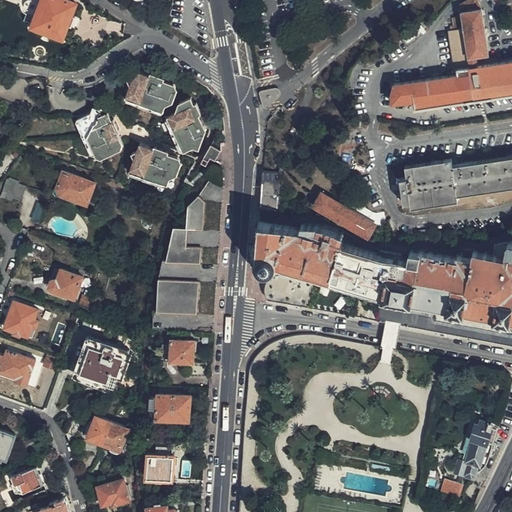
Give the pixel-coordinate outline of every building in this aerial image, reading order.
[(70,16),(74,4),(63,0),(41,0),(31,26),(35,28),(34,31),(57,41),(58,37),(62,38),(66,27),(70,28),(74,18),(70,16)] [(391,83),(389,96),(391,104),(413,100),(414,108),(511,92),(511,59),(485,64),(483,55),(487,55),(480,6),(477,0),(463,0),(457,4),(459,19),(450,20),(451,29),(447,29),(455,74),(391,83)] [(75,36),(101,45),(110,18),(84,9),(75,36)] [(134,71),(125,93),(136,97),(136,100),(150,105),(152,104),(163,108),(164,105),(167,99),(172,101),(177,88),(171,86),(172,81),(161,78),(162,74),(149,69),(147,72),(139,69),(134,71)] [(261,90),(264,103),(265,105),(267,105),(268,105),(270,105),(281,93),(282,91),(282,89),(280,86),(279,85),(262,88),(261,89),(261,90)] [(136,97),(125,93),(122,99),(161,114),(163,108),(152,104),(150,105),(136,100),(136,97)] [(183,109),(170,115),(175,125),(173,128),(179,142),(183,143),(186,150),(201,143),(205,134),(202,127),(205,126),(199,113),(202,112),(198,101),(195,103),(192,97),(180,102),(183,109)] [(81,116),(79,116),(81,123),(83,127),(82,132),(88,144),(92,145),(96,154),(99,153),(102,159),(119,151),(121,150),(119,145),(122,144),(119,136),(117,133),(120,131),(114,118),(111,119),(104,105),(99,107),(81,116)] [(175,125),(170,115),(165,117),(181,153),(186,150),(183,143),(179,142),(173,128),(175,125)] [(81,123),(79,116),(72,120),(80,138),(87,153),(89,158),(94,156),(96,161),(102,159),(99,153),(96,154),(92,145),(88,144),(82,132),(83,127),(81,123)] [(393,133),(395,125),(381,122),(379,130),(393,133)] [(138,144),(128,171),(139,175),(140,178),(154,183),(156,181),(166,185),(168,181),(170,176),(175,177),(180,163),(174,161),(175,158),(165,154),(166,151),(151,146),(150,149),(138,144)] [(215,161),(221,150),(211,144),(205,155),(215,161)] [(511,156),(451,166),(450,161),(403,167),(405,180),(396,181),(400,204),(408,203),(409,207),(456,200),(455,195),(511,186),(511,156)] [(261,196),(260,208),(274,211),(276,193),(278,172),(263,170),(262,178),(261,196)] [(87,201),(94,183),(89,181),(70,174),(63,171),(61,174),(55,192),(58,193),(86,203),(87,201)] [(139,175),(128,171),(126,176),(150,185),(164,190),(166,185),(156,181),(154,183),(140,178),(139,175)] [(18,197),(22,186),(4,180),(0,192),(0,194),(10,198),(11,195),(18,197)] [(367,236),(368,235),(372,227),(375,223),(321,192),(313,205),(330,215),(365,235),(367,236)] [(186,246),(188,228),(203,228),(205,201),(198,196),(195,199),(186,212),(176,226),(168,237),(166,260),(200,263),(200,261),(201,247),(186,246)] [(394,230),(398,228),(394,217),(389,219),(394,230)] [(511,241),(509,241),(493,243),(494,250),(472,248),(471,255),(456,253),(456,254),(419,249),(418,250),(409,249),(408,258),(400,257),(401,252),(379,249),(378,253),(376,253),(349,247),(350,239),(324,226),(307,221),(299,219),(299,224),(294,224),(259,221),(254,262),(256,265),(259,270),(262,271),(267,272),(271,270),(275,266),(277,267),(277,273),(274,274),(274,276),(269,277),(267,279),(265,282),(263,286),(263,289),(263,293),(264,297),(267,301),(386,323),(392,324),(399,325),(436,332),(511,345),(511,241)] [(81,275),(70,271),(59,267),(55,278),(50,279),(48,283),(51,287),(52,288),(64,293),(63,297),(72,300),(76,289),(80,279),(81,275)] [(196,314),(198,296),(198,282),(197,281),(174,280),(159,279),(158,294),(156,310),(171,311),(196,314)] [(33,317),(36,308),(22,302),(14,299),(13,303),(4,324),(4,326),(12,329),(12,330),(19,333),(19,331),(27,334),(30,325),(35,326),(38,319),(33,317)] [(138,338),(122,332),(116,346),(108,343),(88,336),(79,360),(74,373),(101,383),(112,386),(116,377),(122,378),(131,356),(138,338)] [(193,362),(194,348),(194,341),(188,340),(180,340),(171,339),(170,349),(170,360),(193,362)] [(36,360),(32,359),(7,349),(4,355),(0,353),(0,361),(1,362),(0,366),(0,375),(27,386),(32,370),(36,360)] [(61,359),(49,354),(45,363),(58,368),(61,359)] [(190,401),(190,394),(159,391),(157,415),(165,416),(188,418),(190,401)] [(121,450),(130,428),(106,419),(96,415),(87,437),(121,450)] [(486,439),(493,442),(495,435),(497,429),(499,423),(499,422),(480,417),(472,438),(473,439),(469,453),(466,461),(467,461),(463,475),(472,479),(474,475),(480,457),(484,442),(485,442),(486,439)] [(80,426),(75,419),(69,422),(65,431),(69,440),(80,426)] [(0,455),(7,458),(16,435),(11,433),(0,428),(0,455)] [(172,467),(173,454),(170,454),(170,447),(167,446),(156,445),(156,452),(148,452),(147,468),(147,476),(161,478),(171,478),(172,472),(172,467)] [(45,482),(40,472),(37,465),(14,474),(11,476),(15,487),(17,489),(19,490),(21,491),(23,491),(45,482)] [(441,488),(461,495),(465,482),(446,475),(441,488)] [(131,499),(124,478),(103,484),(98,485),(103,504),(113,502),(114,504),(131,499)] [(100,505),(95,488),(86,491),(90,508),(100,505)] [(69,511),(65,497),(56,500),(56,501),(48,504),(49,506),(40,509),(40,511),(69,511)] [(177,511),(177,509),(174,506),(166,507),(166,502),(147,505),(147,508),(147,511),(177,511)]
